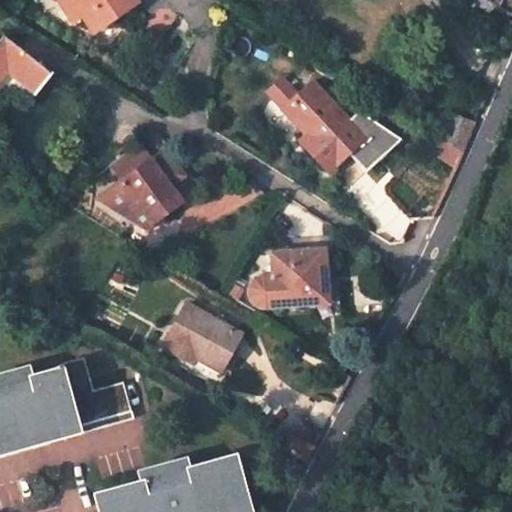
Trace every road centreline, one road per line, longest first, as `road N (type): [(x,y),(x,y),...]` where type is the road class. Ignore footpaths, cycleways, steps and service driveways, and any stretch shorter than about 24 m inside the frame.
road 1 (residential): [(425,269),(185,121)]
road 2 (unclassified): [(300,511),(425,269)]
road 3 (unclassified): [(425,269),(511,78)]
road 4 (unknown): [(68,479),(185,442)]
